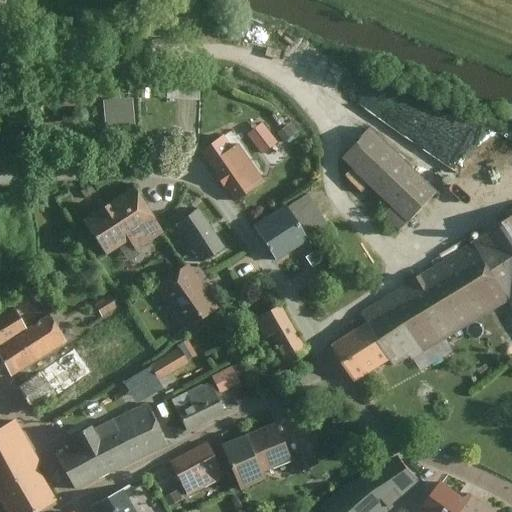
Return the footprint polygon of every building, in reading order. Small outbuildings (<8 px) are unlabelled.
[(207,104),(207,84),(169,83),(168,102),(207,104)] [(135,101),(103,100),(103,129),(134,129),(135,101)] [(441,191),(368,125),(338,158),(390,205),(384,212),(404,230),(441,191)] [(277,145),(264,126),(250,136),(263,155),(277,145)] [(226,145),(222,139),(202,151),(219,174),(242,157),(232,141),(226,145)] [(234,196),(258,178),(242,157),(219,174),(234,196)] [(133,188),(81,223),(103,255),(125,240),(137,258),(167,238),(133,188)] [(330,227),(308,197),(287,212),(308,242),(330,227)] [(287,212),(283,206),(252,225),(277,264),(308,242),(287,212)] [(225,253),(201,213),(170,231),(185,257),(197,250),(205,265),(225,253)] [(511,216),(355,314),(362,324),(385,361),(394,376),(505,307),(511,318),(511,216)] [(182,269),(153,290),(182,334),(213,311),(198,286),(206,284),(207,271),(182,269)] [(0,345),(24,329),(10,309),(0,315),(0,345)] [(300,351),(277,311),(252,326),(275,365),(300,351)] [(0,358),(9,372),(61,339),(46,315),(24,329),(0,345),(0,358)] [(362,324),(327,348),(352,385),(385,361),(362,324)] [(54,402),(92,374),(71,345),(14,385),(27,403),(45,390),(54,402)] [(156,381),(184,363),(175,350),(148,368),(156,381)] [(148,368),(119,385),(132,406),(160,388),(156,381),(148,368)] [(236,386),(228,371),(211,380),(219,395),(236,386)] [(208,386),(170,405),(185,433),(222,415),(208,386)] [(163,447),(146,407),(90,431),(88,426),(64,437),(69,448),(54,455),(69,488),(163,447)] [(273,421),(219,444),(238,486),(291,462),(273,421)] [(16,425),(0,432),(0,503),(4,511),(34,511),(50,505),(33,471),(38,469),(16,425)] [(318,466),(312,447),(288,454),(291,462),(294,473),(318,466)] [(323,503),(330,511),(377,511),(417,479),(391,447),(323,503)] [(198,449),(163,468),(180,500),(215,481),(198,449)] [(438,483),(416,511),(462,511),(474,497),(464,490),(458,498),(438,483)] [(131,511),(121,492),(92,507),(94,511),(131,511)] [(492,511),(474,497),(462,511),(492,511)]
